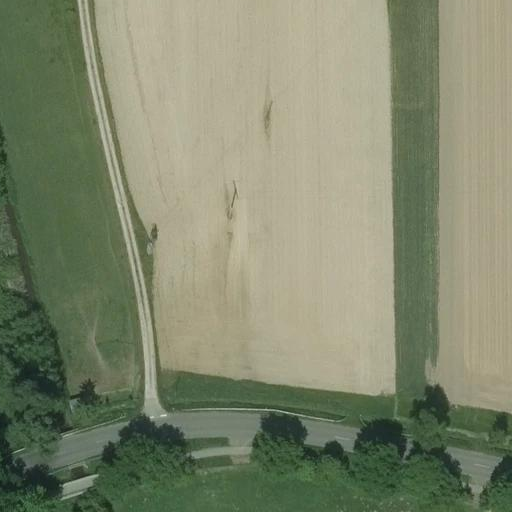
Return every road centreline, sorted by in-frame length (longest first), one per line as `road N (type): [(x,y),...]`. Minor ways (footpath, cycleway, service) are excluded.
road 1 (tertiary): [(0,480),(96,444),(200,427),(280,430),(511,474)]
road 2 (track): [(149,433),(143,317),(82,0)]
